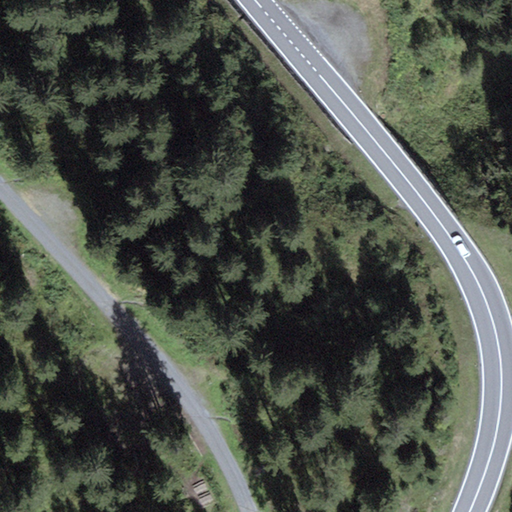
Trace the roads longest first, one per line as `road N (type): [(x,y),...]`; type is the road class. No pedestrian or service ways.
road 1 (primary): [(469,511),(501,394),(496,339),(478,284),(440,223),(256,0)]
road 2 (track): [(247,511),(198,410),(0,186)]
